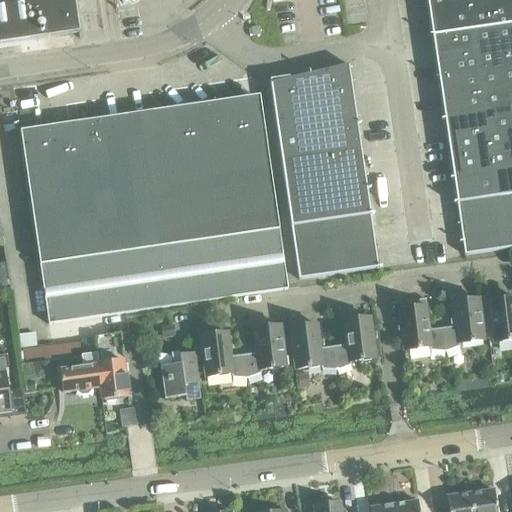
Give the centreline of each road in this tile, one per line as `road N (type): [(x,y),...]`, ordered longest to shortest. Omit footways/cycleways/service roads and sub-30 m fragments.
road 1 (residential): [(511,434),(0,505)]
road 2 (unclassified): [(0,68),(161,43),(212,19)]
road 3 (unclassified): [(418,238),(386,41)]
road 4 (unclassified): [(386,41),(259,62),(212,19)]
